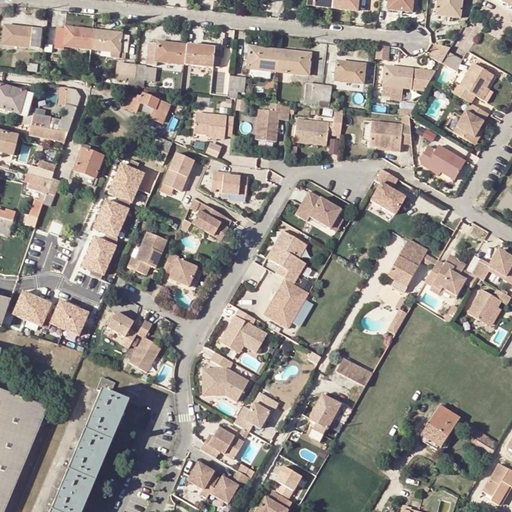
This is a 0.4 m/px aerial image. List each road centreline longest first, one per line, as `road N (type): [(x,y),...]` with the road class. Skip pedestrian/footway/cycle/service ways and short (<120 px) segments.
road 1 (residential): [(38,0),(419,39)]
road 2 (residential): [(460,206),(385,164),(300,172),(197,327)]
road 3 (residential): [(238,511),(319,372)]
road 4 (unclassified): [(153,511),(185,441),(179,394)]
